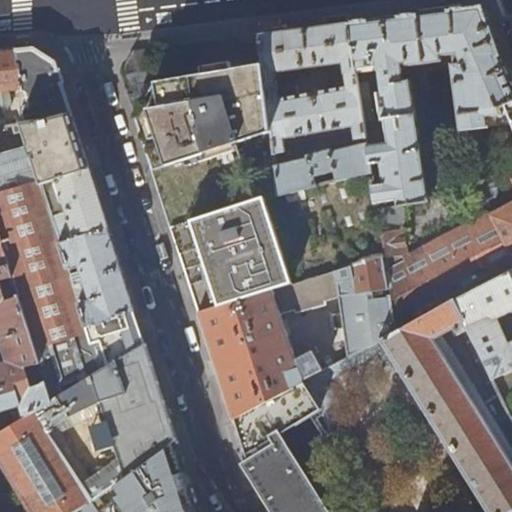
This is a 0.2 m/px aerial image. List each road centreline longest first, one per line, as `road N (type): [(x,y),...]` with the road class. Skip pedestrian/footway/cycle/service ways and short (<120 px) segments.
road 1 (residential): [(76,13),(228,511)]
road 2 (residential): [(232,0),(76,13)]
